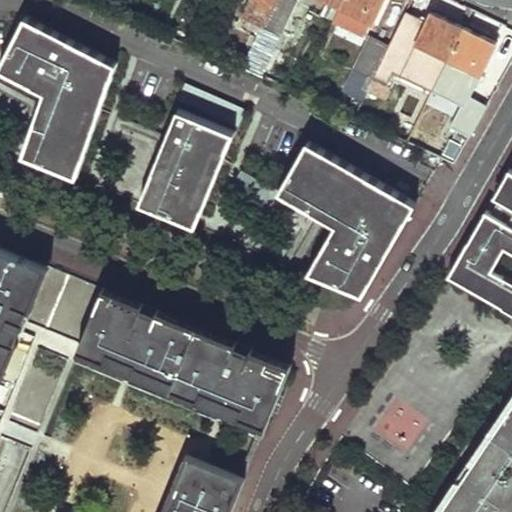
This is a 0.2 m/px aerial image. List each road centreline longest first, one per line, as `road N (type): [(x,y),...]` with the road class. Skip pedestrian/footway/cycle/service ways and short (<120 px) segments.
road 1 (residential): [(0,220),(317,349),(346,369)]
road 2 (residential): [(346,369),(511,111)]
road 3 (residential): [(261,511),(289,451),(346,369)]
